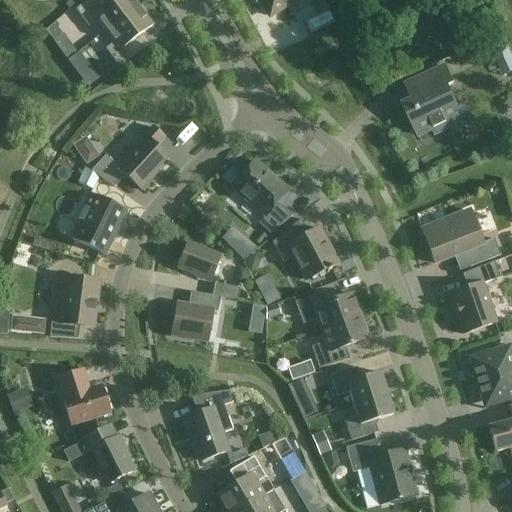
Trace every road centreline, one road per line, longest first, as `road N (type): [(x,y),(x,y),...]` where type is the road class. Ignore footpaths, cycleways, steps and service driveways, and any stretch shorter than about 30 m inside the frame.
road 1 (residential): [(185,511),(118,380),(114,293),(133,246),(175,187),(270,107)]
road 2 (residential): [(455,511),(444,426),(408,304),(346,181),(270,107)]
road 3 (residential): [(270,107),(197,0)]
